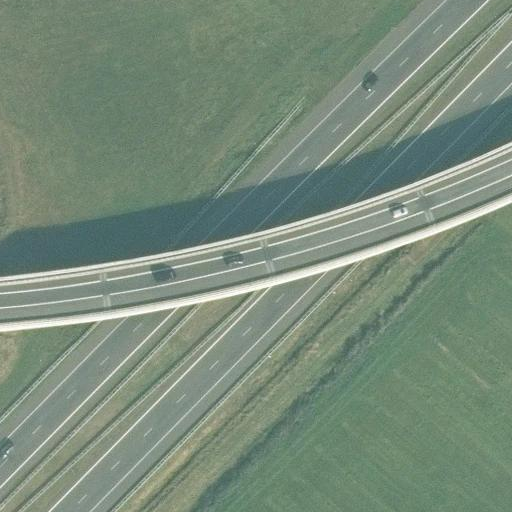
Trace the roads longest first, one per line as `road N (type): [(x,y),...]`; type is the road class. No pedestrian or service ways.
road 1 (motorway): [(468,0),(0,469)]
road 2 (motorway): [(70,511),(511,63)]
road 3 (motorway): [(0,305),(100,295),(275,258),(511,172)]
